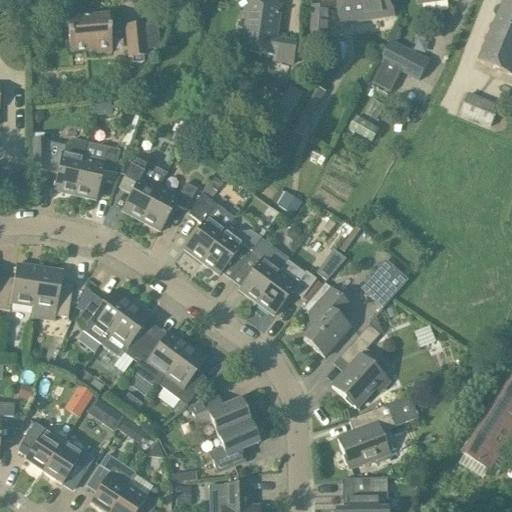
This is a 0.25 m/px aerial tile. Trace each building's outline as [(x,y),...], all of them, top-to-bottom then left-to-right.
[(250,0),(242,52),(295,59),(297,43),(277,39),(282,4),(252,0),(250,0)] [(393,0),(337,0),(340,20),(396,11),(393,0)] [(511,5),(504,2),(478,62),(511,76),(511,5)] [(329,9),(313,8),(312,34),(328,35),(329,9)] [(108,16),(66,20),(69,48),(83,46),(84,52),(94,51),(94,55),(111,53),(108,16)] [(143,25),(125,26),(128,58),(146,57),(143,25)] [(392,39),(396,41),(399,41),(401,36),(400,34),(402,30),(397,28),(392,39)] [(337,42),(311,34),(308,43),(335,51),(337,42)] [(402,72),(419,81),(429,63),(394,45),(396,41),(392,39),(381,61),(384,63),(402,72)] [(391,93),(402,72),(384,63),(373,84),(391,93)] [(320,90),(295,134),(304,139),(329,96),(320,90)] [(499,107),(469,95),(461,114),(491,126),(499,107)] [(385,107),(374,101),(365,115),(376,122),(385,107)] [(349,129),(372,143),(379,131),(356,118),(349,129)] [(502,161),(443,137),(424,181),(483,205),(502,161)] [(47,173),(46,141),(30,141),(31,173),(47,173)] [(74,196),(85,145),(82,144),(72,142),(66,146),(65,148),(62,147),(52,192),(74,196)] [(86,145),(85,145),(74,196),(95,201),(102,172),(114,174),(119,151),(86,144),(86,145)] [(140,222),(165,176),(148,167),(144,168),(141,167),(140,163),(134,159),(117,190),(129,196),(121,212),(140,222)] [(27,199),(27,173),(9,173),(9,199),(27,199)] [(140,222),(160,233),(174,206),(185,212),(196,191),(184,184),(177,198),(159,189),(165,176),(140,222)] [(183,251),(201,264),(224,232),(228,228),(232,221),(216,208),(217,206),(211,201),(222,185),(212,179),(201,195),(201,196),(188,216),(201,226),(183,251)] [(237,252),(246,259),(261,240),(251,232),(237,234),(228,228),(224,232),(201,264),(219,277),(237,252)] [(256,304),(279,273),(276,271),(286,259),(261,240),(246,259),(256,266),(238,290),(256,304)] [(327,280),(344,257),(333,249),(316,272),(327,280)] [(386,259),(360,288),(382,307),(408,279),(386,259)] [(11,305),(32,309),(33,309),(39,269),(15,266),(13,280),(1,278),(0,296),(0,311),(9,313),(11,305)] [(33,309),(32,309),(31,319),(54,322),(55,317),(67,319),(72,287),(60,285),(62,273),(39,269),(33,309)] [(296,286),(279,273),(256,304),(274,317),(292,293),(302,300),(316,281),(305,273),(296,286)] [(330,290),(308,315),(309,333),(303,341),(323,359),(349,330),(339,320),(350,308),(330,290)] [(109,336),(130,305),(112,292),(104,304),(93,297),(76,320),(87,328),(91,323),(109,336)] [(133,362),(150,338),(140,331),(149,319),(130,305),(109,336),(126,348),(122,354),(133,362)] [(347,370),(331,388),(344,401),(346,399),(354,406),(352,408),(355,410),(374,390),(379,394),(388,383),(372,368),(377,362),(365,351),(378,336),(368,327),(337,361),(347,370)] [(158,386),(186,347),(168,334),(159,346),(150,338),(133,362),(144,369),(147,364),(164,377),(158,386)] [(205,361),(186,347),(158,386),(187,407),(207,380),(196,372),(205,361)] [(57,354),(51,370),(73,380),(84,367),(57,354)] [(511,376),(463,454),(490,471),(491,471),(498,475),(510,456),(503,451),(511,436),(511,376)] [(127,395),(120,405),(134,416),(142,405),(127,395)] [(114,431),(124,417),(97,399),(87,413),(114,431)] [(337,440),(343,457),(348,470),(375,460),(377,466),(389,462),(382,441),(390,439),(387,432),(418,421),(410,399),(356,418),(360,432),(337,440)] [(216,436),(248,423),(239,401),(216,411),(212,400),(189,409),(198,429),(211,424),(216,436)] [(0,443),(11,444),(13,405),(0,404),(0,443)] [(128,422),(121,431),(138,443),(144,434),(128,422)] [(216,436),(221,449),(208,454),(216,474),(239,465),(234,454),(258,444),(248,423),(216,436)] [(43,475),(63,443),(34,424),(20,445),(31,452),(24,462),(43,475)] [(43,475),(61,487),(68,477),(78,483),(92,462),(63,443),(43,475)] [(99,511),(110,511),(128,486),(134,476),(105,457),(85,488),(96,495),(89,505),(99,511)] [(386,498),(386,480),(386,479),(341,480),(341,500),(346,499),(346,511),(333,511),(386,511),(387,510),(377,510),(376,499),(386,498)] [(110,511),(152,511),(157,505),(128,486),(110,511)] [(225,509),(221,509),(220,511),(258,511),(258,508),(249,508),(248,486),(225,487),(225,509)]
